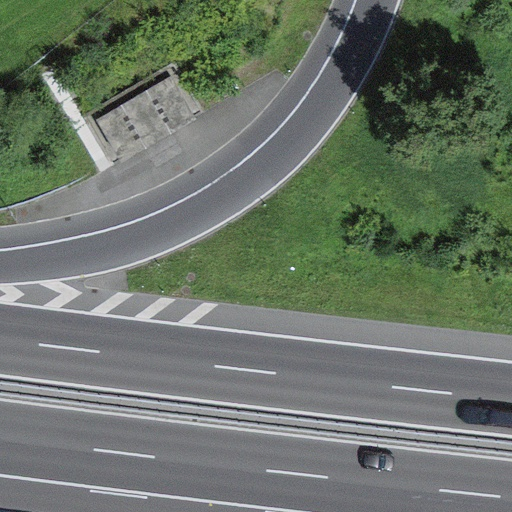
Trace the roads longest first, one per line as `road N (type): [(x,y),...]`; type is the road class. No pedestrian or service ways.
road 1 (motorway): [(511,401),(0,339)]
road 2 (motorway): [(0,437),(511,498)]
road 3 (motorway): [(380,0),(312,120),(236,190),(122,246),(0,266)]
